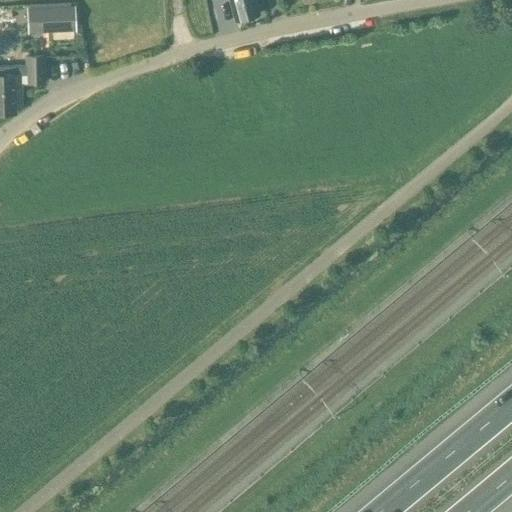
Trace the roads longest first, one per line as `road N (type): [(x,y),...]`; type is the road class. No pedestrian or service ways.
road 1 (unclassified): [(0,140),(56,100),(121,73),(445,0)]
road 2 (motorway): [(511,402),(379,511)]
